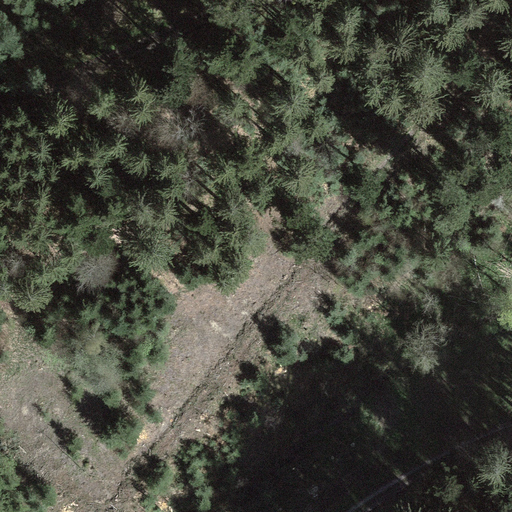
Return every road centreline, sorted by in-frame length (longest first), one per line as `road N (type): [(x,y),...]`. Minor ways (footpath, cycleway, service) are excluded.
road 1 (track): [(0,110),(248,0)]
road 2 (track): [(511,431),(453,451),(352,511)]
